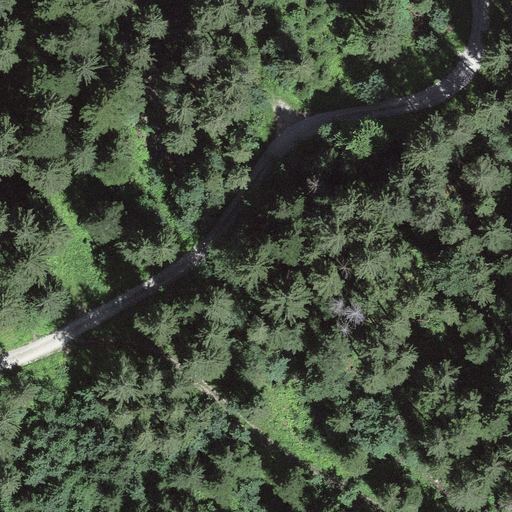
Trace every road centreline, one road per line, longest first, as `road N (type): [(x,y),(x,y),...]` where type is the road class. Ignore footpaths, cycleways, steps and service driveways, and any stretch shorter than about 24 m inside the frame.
road 1 (track): [(480,0),(483,36),(467,75),(405,106),(306,124),(270,155),(192,261),(0,366)]
road 2 (track): [(66,187),(70,334),(163,348),(283,451),(382,511)]
